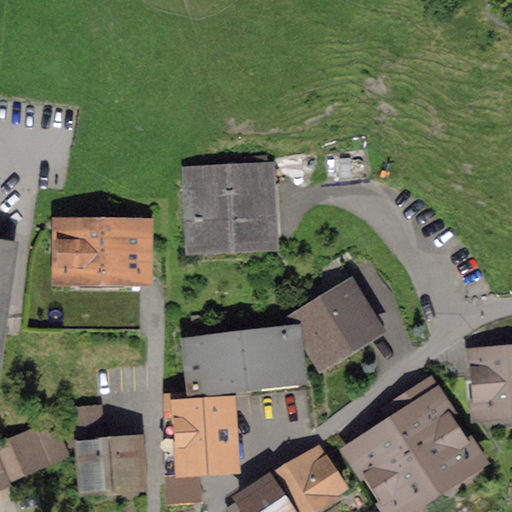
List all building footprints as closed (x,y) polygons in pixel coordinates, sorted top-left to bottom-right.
[(194,237),(266,234),(263,150),(237,151),(237,165),(190,167),(194,237)] [(62,268),(139,269),(140,224),(62,223),(62,268)] [(363,329),(366,334),(381,325),(343,263),(306,286),(315,300),(295,312),(322,355),(363,329)] [(298,371),(296,354),(293,354),(291,339),(263,342),(262,330),(249,331),(248,321),(185,328),(192,383),(298,371)] [(481,402),(511,399),(511,349),(477,353),(481,402)] [(470,452),(459,436),(461,423),(456,416),(450,420),(434,396),(440,392),(429,376),(395,397),(395,399),(386,405),(396,420),(356,446),(372,470),(365,474),(370,482),(382,486),(393,502),(470,452)] [(178,391),(163,392),(164,463),(230,459),(226,399),(179,402),(178,391)] [(85,490),(141,485),(138,440),(101,443),(99,408),(69,410),(71,445),(81,444),(85,490)] [(43,422),(0,439),(0,457),(6,472),(62,448),(53,426),(46,429),(43,422)] [(293,511),(294,511),(342,481),(316,442),(268,472),(293,511)] [(250,511),(293,511),(268,472),(237,491),(250,511)]
